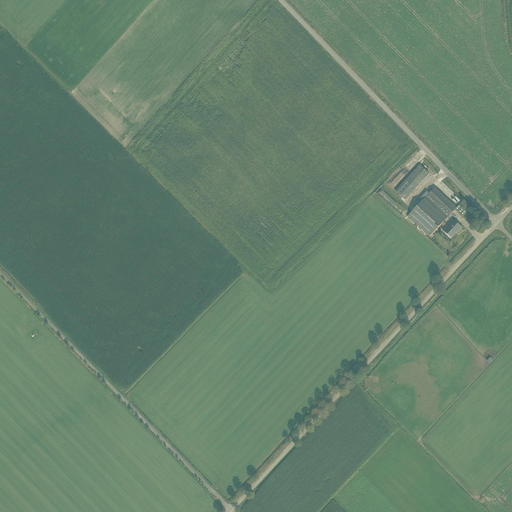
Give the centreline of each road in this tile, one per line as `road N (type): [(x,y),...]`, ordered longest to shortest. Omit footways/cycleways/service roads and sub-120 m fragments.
road 1 (unclassified): [(229,509),(497,226)]
road 2 (unclassified): [(229,509),(0,272)]
road 3 (unclassified): [(281,0),(497,226)]
